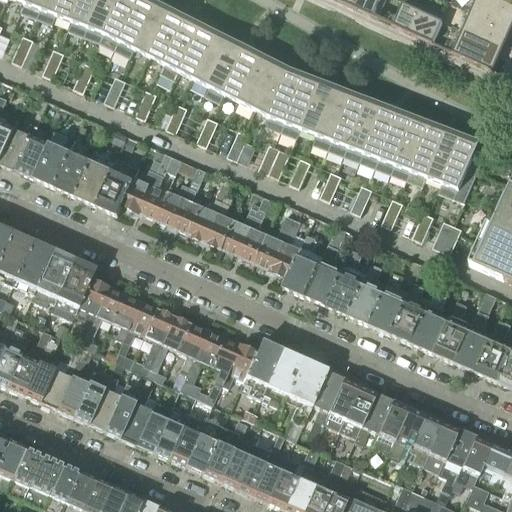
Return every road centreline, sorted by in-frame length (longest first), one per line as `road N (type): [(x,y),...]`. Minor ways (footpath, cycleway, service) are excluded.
road 1 (residential): [(511,427),(0,201)]
road 2 (residential): [(214,511),(0,417)]
